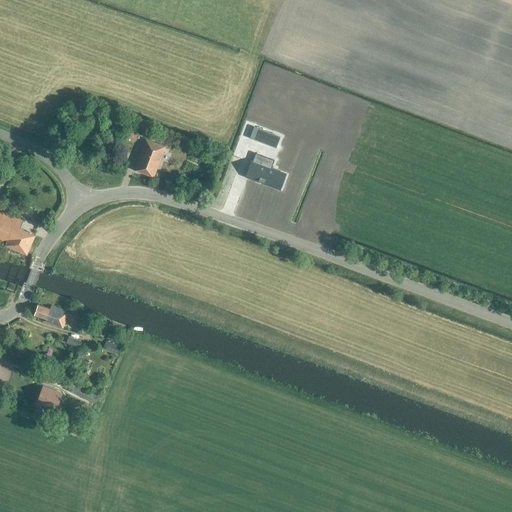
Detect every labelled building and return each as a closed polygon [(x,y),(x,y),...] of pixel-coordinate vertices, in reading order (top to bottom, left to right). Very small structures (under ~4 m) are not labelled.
[(272,134),(254,127),(249,138),(268,145),(272,134)] [(153,177),(165,146),(145,139),(133,170),(153,177)] [(275,172),(266,169),(270,159),(251,152),(243,174),(271,185),(275,172)] [(29,208),(18,204),(16,209),(26,213),(29,208)] [(27,254),(35,235),(20,228),(23,221),(0,210),(0,242),(6,245),(27,254)] [(63,327),(69,311),(51,305),(50,308),(37,304),(34,313),(49,319),(48,321),(63,327)] [(81,341),(68,336),(66,343),(78,347),(81,341)] [(106,341),(103,349),(118,354),(121,346),(106,341)] [(98,396),(88,391),(77,386),(74,392),(95,402),(98,396)] [(48,406),(54,391),(43,387),(38,401),(43,403),(40,410),(47,412),(49,406),(48,406)]
